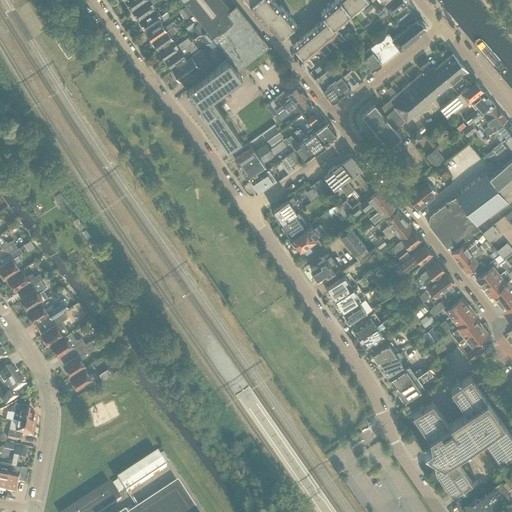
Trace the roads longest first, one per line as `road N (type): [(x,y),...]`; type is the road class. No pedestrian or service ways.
road 1 (residential): [(440,511),(388,437),(356,363),(247,213)]
road 2 (residential): [(247,213),(92,0)]
road 3 (residential): [(499,328),(346,139)]
road 4 (residential): [(0,309),(48,401),(33,509)]
road 5 (residential): [(334,116),(238,0)]
road 6 (residential): [(334,116),(442,26)]
road 7 (residential): [(247,213),(346,139)]
